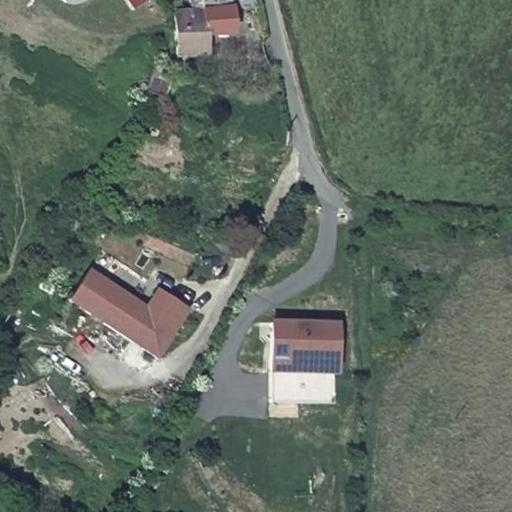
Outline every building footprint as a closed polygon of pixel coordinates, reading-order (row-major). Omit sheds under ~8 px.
[(172,15),(171,18),(177,57),(207,57),(206,38),(232,33),(230,9),(249,7),(248,0),(186,0),(187,10),(171,11),(172,15)] [(143,95),(163,101),(173,74),(153,68),(143,95)] [(87,265),(67,294),(85,307),(105,277),(87,265)] [(132,297),(105,277),(85,307),(151,354),(183,308),(155,288),(143,304),(141,307),(133,301),(132,297)] [(141,307),(143,304),(132,297),(133,301),(141,307)] [(335,322),(270,319),(270,363),(296,364),(334,365),(335,322)] [(333,400),(334,365),(296,364),(296,399),(333,400)]
